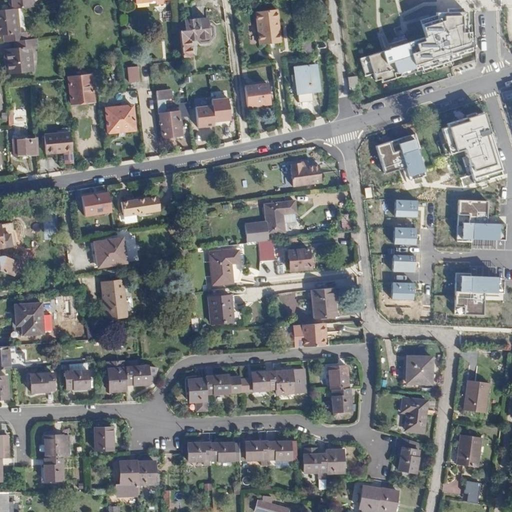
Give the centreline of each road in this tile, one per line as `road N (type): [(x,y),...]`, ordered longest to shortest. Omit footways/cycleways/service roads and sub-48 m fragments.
road 1 (residential): [(152,410),(189,361),(352,349),(367,356),(364,427),(356,432),(296,421),(157,421)]
road 2 (residential): [(430,511),(449,340),(376,327),(346,126)]
road 3 (residential): [(346,126),(0,191)]
road 4 (residential): [(487,84),(346,126)]
road 5 (residential): [(21,414),(152,410)]
